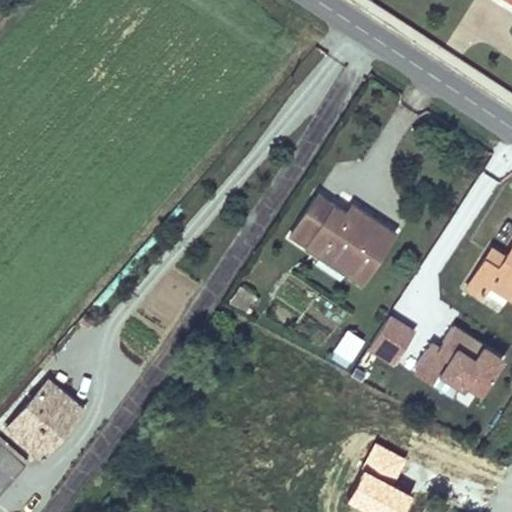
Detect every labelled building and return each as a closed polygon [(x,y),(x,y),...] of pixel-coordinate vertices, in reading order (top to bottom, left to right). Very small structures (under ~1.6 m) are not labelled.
[(360,282),(394,231),(371,215),(366,224),(347,211),(334,203),(306,246),(320,255),(324,249),(348,265),(344,271),(360,282)] [(371,215),(352,203),(347,211),(366,224),(371,215)] [(511,244),(504,256),(499,265),(485,256),(466,287),(480,296),(488,283),(511,297),(511,244)] [(499,265),(504,256),(491,247),(485,256),(499,265)] [(348,265),(324,249),(320,255),(344,271),(348,265)] [(392,315),(372,347),(394,362),(415,330),(392,315)] [(430,339),(416,365),(482,399),(506,352),(451,323),(440,345),(430,339)] [(350,359),(364,339),(347,328),(334,349),(350,359)] [(67,424),(82,408),(47,379),(6,427),(34,451),(62,419),(67,424)] [(40,456),(67,424),(62,419),(34,451),(40,456)] [(0,490),(24,463),(0,442),(0,490)]
